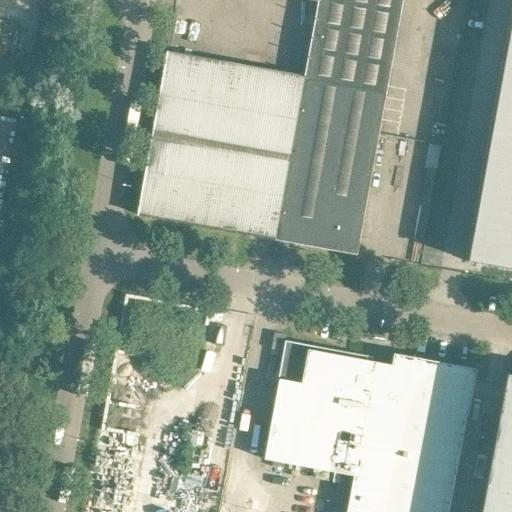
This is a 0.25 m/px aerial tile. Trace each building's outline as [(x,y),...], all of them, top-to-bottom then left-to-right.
[(385,91),(401,0),(312,0),(318,1),(304,77),(385,91)] [(511,5),(465,261),(511,269),(511,5)] [(254,236),(275,239),(304,77),(166,52),(137,215),(254,236)] [(385,91),(304,77),(275,239),(355,254),(385,91)] [(196,417),(211,308),(136,297),(127,355),(114,353),(107,404),(196,417)] [(280,351),(284,335),(274,333),(271,349),(280,351)] [(367,356),(362,355),(284,341),(262,457),(335,471),(332,482),(345,484),(347,473),(358,475),(351,511),(448,511),(475,368),(393,354),(390,365),(366,360),(367,356)] [(511,511),(511,374),(504,373),(503,374),(478,511),(511,511)]
